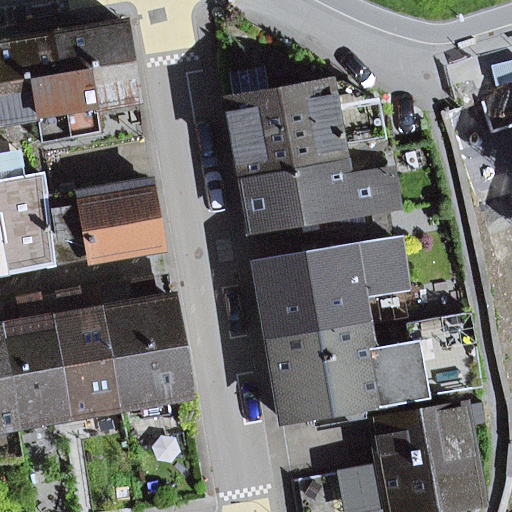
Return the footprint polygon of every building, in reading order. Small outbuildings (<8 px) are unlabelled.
[(98,131),(94,107),(138,100),(127,25),(54,37),(69,136),(98,131)] [(0,123),(39,117),(43,140),(69,136),(54,37),(0,46),(0,123)] [(242,178),(340,161),(392,150),(385,108),(339,82),(297,89),(295,79),(267,83),(269,94),(228,100),(242,178)] [(385,156),(393,155),(392,150),(340,161),(242,178),(251,232),(394,209),(385,156)] [(0,183),(0,230),(8,274),(55,266),(46,198),(47,198),(42,177),(0,183)] [(46,198),(55,266),(162,246),(153,192),(123,197),(122,186),(52,197),(47,198),(46,198)] [(0,278),(8,277),(8,274),(0,230),(0,278)] [(404,289),(396,240),(256,263),(269,341),(364,326),(359,296),(404,289)] [(101,287),(119,407),(187,396),(172,300),(157,303),(153,279),(101,287)] [(54,319),(68,416),(119,407),(101,287),(58,294),(62,318),(54,319)] [(0,312),(3,329),(18,425),(68,416),(54,319),(43,321),(38,298),(0,306),(0,312)] [(423,344),(432,395),(478,386),(468,316),(391,333),(393,349),(423,344)] [(423,344),(393,349),(371,352),(366,325),(364,326),(269,341),(282,420),(375,406),(432,395),(423,344)] [(0,428),(18,425),(3,329),(0,329),(0,428)] [(389,504),(420,500),(476,491),(462,408),(375,423),(382,464),(344,471),(350,508),(389,504)] [(476,491),(420,500),(421,511),(431,511),(478,504),(476,491)] [(390,511),(421,511),(420,500),(389,504),(390,511)]
